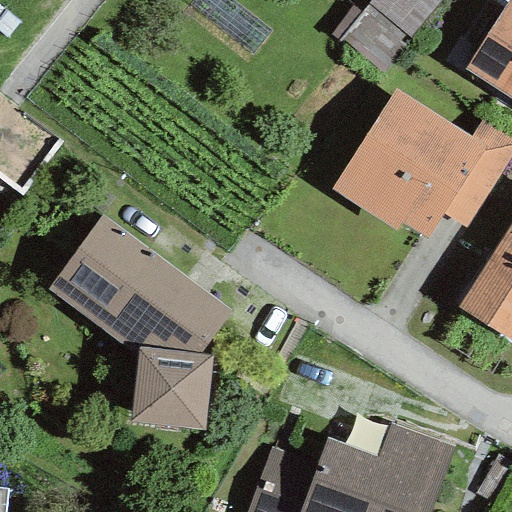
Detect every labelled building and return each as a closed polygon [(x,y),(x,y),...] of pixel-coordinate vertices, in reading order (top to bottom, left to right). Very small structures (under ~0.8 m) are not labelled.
[(371,0),(339,39),(382,75),(444,0),(371,0)] [(511,3),(507,0),(465,69),(511,98),(511,3)] [(470,137),(393,90),(330,190),(395,230),(400,223),(425,238),(441,214),(483,146),(470,137)] [(511,139),(481,120),(470,137),(483,146),(441,214),(465,229),(511,153),(511,139)] [(199,354),(231,312),(101,214),(46,290),(137,356),(129,423),(203,430),(210,356),(199,354)] [(511,219),(457,307),(511,341),(511,219)] [(429,511),(454,448),(388,423),(375,458),(325,439),(315,465),(271,448),(246,511),(429,511)]
